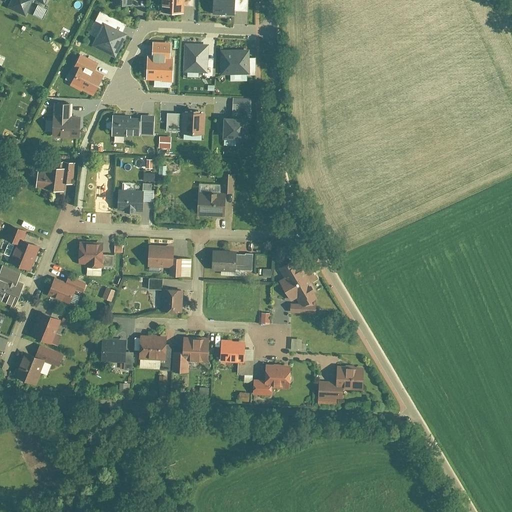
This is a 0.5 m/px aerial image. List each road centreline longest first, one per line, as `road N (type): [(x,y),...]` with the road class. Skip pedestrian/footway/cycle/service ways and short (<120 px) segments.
road 1 (residential): [(0,393),(379,422),(409,409)]
road 2 (residential): [(0,375),(61,225),(201,234)]
road 3 (unclassified): [(274,31),(279,152),(306,233)]
road 4 (residential): [(274,31),(142,29),(115,96)]
road 5 (unclassified): [(306,233),(409,409)]
